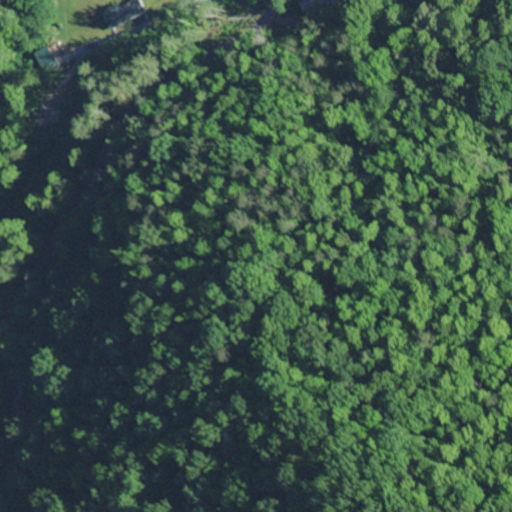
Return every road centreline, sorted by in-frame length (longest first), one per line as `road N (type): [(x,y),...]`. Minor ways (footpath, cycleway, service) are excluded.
road 1 (residential): [(98,171),(141,107),(243,40),(276,0)]
road 2 (residential): [(0,334),(98,171)]
